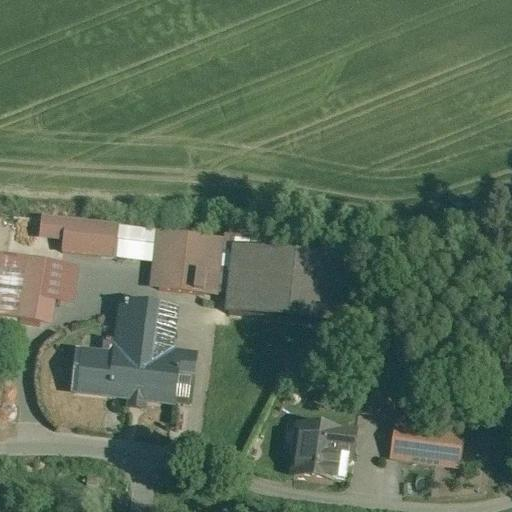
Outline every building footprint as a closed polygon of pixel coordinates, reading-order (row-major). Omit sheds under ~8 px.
[(90,227),(57,224),(55,253),(88,257),(88,249),(90,227)] [(145,233),(90,227),(88,249),(138,255),(142,255),(145,233)] [(222,240),(145,231),(145,233),(142,255),(138,255),(132,307),(158,311),(150,371),(176,375),(194,377),(208,270),(219,272),(221,253),(222,240)] [(251,236),(222,235),(222,240),(221,253),(257,254),(251,236)] [(87,269),(28,264),(26,285),(69,289),(85,291),(87,269)] [(69,289),(26,285),(19,324),(39,327),(44,304),(56,305),(56,300),(68,302),(69,289)] [(123,306),(115,361),(78,358),(75,384),(106,387),(110,390),(111,393),(110,399),(172,407),(176,375),(150,371),(158,311),(132,307),(123,306)] [(421,432),(396,428),(392,456),(416,460),(418,448),(421,432)] [(339,435),(300,429),(293,482),(332,487),(339,435)] [(447,452),(418,448),(416,460),(415,465),(445,469),(447,452)]
